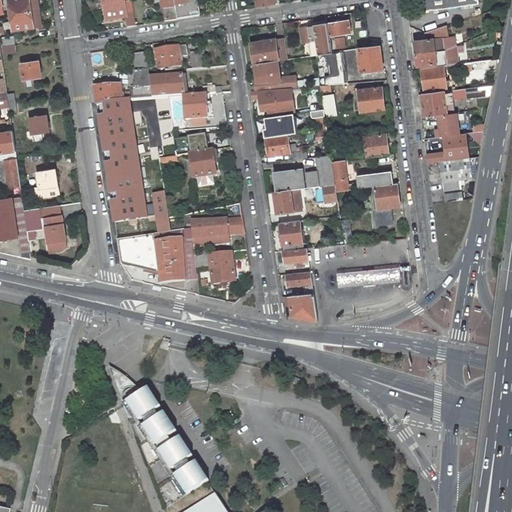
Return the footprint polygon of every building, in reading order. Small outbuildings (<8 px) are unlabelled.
[(37,0),(8,0),(11,14),(31,11),(39,10),(37,0)] [(124,0),(103,0),(106,21),(126,18),(127,27),(136,26),(132,2),(125,3),(124,0)] [(174,0),(161,0),(165,22),(177,20),(175,6),(174,0)] [(174,0),(175,6),(177,20),(200,16),(197,0),(174,0)] [(416,0),(419,12),(479,4),(478,0),(416,0)] [(31,11),(11,14),(13,31),(41,26),(39,10),(31,11)] [(349,21),(328,24),(330,36),(351,33),(349,21)] [(301,28),(303,43),(311,42),(312,44),(310,44),(312,56),(327,54),(332,53),(333,53),(330,36),(328,24),(322,25),(322,22),(317,22),(318,26),(301,28)] [(415,41),(416,54),(436,51),(446,50),(455,46),(454,40),(449,41),(447,25),(425,33),(427,40),(415,41)] [(14,36),(1,38),(2,46),(16,44),(14,36)] [(345,47),(344,38),(336,39),(337,48),(345,47)] [(251,43),(255,64),(279,61),(276,39),(251,43)] [(279,39),(276,39),(279,61),(288,60),(286,49),(280,50),(279,39)] [(16,45),(2,47),(3,55),(17,53),(16,45)] [(186,46),(156,50),(158,69),(165,68),(165,71),(171,70),(170,67),(182,66),(180,57),(187,55),(186,46)] [(383,70),(380,46),(359,49),(362,72),(383,70)] [(464,51),(466,63),(493,60),(491,48),(470,50),(470,51),(464,51)] [(446,50),(436,51),(416,54),(418,66),(434,64),(434,67),(444,66),(447,65),(446,50)] [(146,52),(134,54),(136,67),(143,67),(143,70),(134,70),(136,99),(153,98),(150,78),(146,52)] [(187,64),(187,69),(193,69),(204,68),(202,52),(191,53),(192,63),(187,64)] [(332,53),(327,54),(330,76),(325,76),(326,85),(331,85),(344,84),(344,74),(340,52),(333,53),(332,53)] [(21,64),(24,80),(32,79),(41,77),(39,61),(21,64)] [(279,64),(279,61),(255,64),(256,76),(258,75),(258,82),(255,82),(256,90),(281,88),(297,87),(296,76),(273,78),(273,73),(278,72),(276,65),(279,64)] [(444,66),(434,67),(422,69),(425,91),(447,88),(447,84),(446,80),(444,66)] [(150,78),(153,98),(160,97),(168,97),(185,95),(185,96),(195,95),(195,92),(185,92),(183,75),(150,78)] [(494,85),(476,87),(477,96),(478,101),(491,99),(494,85)] [(204,87),(204,95),(210,94),(216,94),(215,86),(204,87)] [(358,90),(361,112),(385,109),(382,87),(358,90)] [(477,96),(476,87),(466,88),(467,98),(477,96)] [(256,90),(251,91),(252,98),(266,97),(267,100),(263,100),(265,111),(268,110),(269,115),(271,115),(285,113),(281,88),(256,90)] [(95,91),(97,104),(129,99),(130,100),(132,100),(132,92),(122,93),(122,89),(95,91)] [(452,90),(421,94),(424,117),(455,113),(452,90)] [(0,92),(0,121),(1,121),(0,117),(0,108),(10,107),(9,102),(8,97),(7,92),(0,92)] [(195,95),(185,96),(186,120),(208,118),(208,109),(211,109),(210,94),(204,95),(195,95)] [(322,97),(324,109),(325,116),(325,117),(336,115),(333,95),(322,97)] [(129,99),(97,104),(115,222),(147,217),(138,157),(136,142),(132,113),(161,111),(160,97),(153,98),(136,99),(132,100),(130,100),(129,99)] [(168,97),(160,97),(161,111),(170,110),(168,97)] [(15,101),(9,102),(10,107),(10,113),(17,112),(15,101)] [(271,117),(265,118),(268,136),(279,135),(279,131),(291,129),(289,114),(285,115),(277,116),(271,117)] [(29,118),(32,134),(41,133),(50,131),(47,115),(29,118)] [(325,116),(317,117),(320,130),(321,130),(327,129),(325,117),(325,116)] [(13,131),(0,133),(0,153),(16,151),(13,131)] [(266,137),(266,138),(269,156),(289,153),(290,153),(289,145),(287,134),(266,137)] [(389,155),(386,135),(365,138),(367,158),(389,155)] [(174,137),(157,139),(159,155),(160,159),(169,158),(177,157),(176,146),(174,137)] [(157,139),(136,142),(138,157),(159,155),(157,139)] [(176,146),(177,157),(190,154),(190,152),(193,152),(192,143),(176,146)] [(190,154),(194,178),(217,175),(215,165),(218,164),(218,160),(219,158),(218,151),(216,150),(213,151),(213,150),(190,154)] [(16,151),(0,153),(0,160),(17,158),(16,151)] [(293,152),(294,160),(308,158),(307,151),(297,152),(293,152)] [(306,173),(308,188),(324,186),(336,184),(332,162),(331,155),(317,157),(318,171),(306,173)] [(476,157),(440,162),(444,191),(462,189),(461,183),(464,183),(464,179),(473,178),(470,161),(476,160),(476,157)] [(0,190),(10,189),(21,187),(17,158),(0,160),(0,190)] [(344,160),(332,162),(336,184),(337,191),(372,187),(394,184),(392,171),(357,176),(358,183),(348,184),(344,160)] [(54,162),(36,164),(40,189),(35,189),(37,199),(59,195),(58,186),(54,162)] [(160,167),(151,169),(154,193),(164,192),(160,167)] [(303,169),(275,172),(277,191),(277,192),(299,189),(305,188),(303,169)] [(397,183),(394,184),(372,187),(372,190),(376,190),(379,212),(375,212),(377,226),(393,224),(391,207),(400,206),(397,183)] [(337,191),(336,184),(324,186),(326,202),(338,201),(337,191)] [(277,191),(274,192),(277,213),(302,210),(299,189),(277,192),(277,191)] [(446,202),(463,200),(462,192),(445,194),(446,202)] [(166,193),(154,195),(160,233),(171,232),(169,218),(166,193)] [(0,200),(0,250),(31,257),(27,231),(25,216),(15,217),(12,198),(0,200)] [(241,204),(234,205),(237,219),(243,218),(241,204)] [(40,208),(24,211),(25,216),(27,231),(43,228),(40,208)] [(237,219),(192,222),(193,229),(194,243),(194,247),(230,243),(229,234),(245,233),(243,218),(237,219)] [(51,226),(46,227),(50,253),(61,251),(67,248),(64,224),(63,219),(50,221),(51,226)] [(350,219),(342,220),(345,244),(354,243),(350,219)] [(300,220),(280,223),(283,245),(284,245),(284,251),(303,249),(300,220)] [(160,233),(118,240),(121,263),(123,265),(160,274),(161,283),(197,280),(196,264),(195,256),(194,247),(194,243),(193,229),(184,230),(185,244),(183,244),(182,230),(171,232),(160,233)] [(303,249),(284,251),(283,251),(285,263),(296,262),(297,267),(303,267),(302,261),(309,260),(307,248),(303,249)] [(231,252),(195,256),(196,264),(211,263),(213,284),(222,283),(222,286),(223,287),(227,286),(228,286),(227,283),(236,282),(233,260),(232,260),(231,252)] [(399,267),(374,269),(375,285),(401,282),(399,267)] [(375,285),(374,269),(363,271),(364,286),(375,285)] [(314,294),(311,271),(286,274),(288,287),(308,284),(309,294),(314,294)] [(363,271),(337,273),(339,288),(364,286),(363,271)] [(318,321),(314,294),(309,294),(290,296),(293,316),(318,321)] [(0,331),(0,480),(34,340),(0,331)] [(139,375),(132,369),(131,368),(122,362),(110,356),(126,400),(126,399),(126,397),(126,395),(126,394),(126,392),(127,390),(128,389),(129,387),(130,386),(131,385),(132,384),(134,383),(135,383),(137,382),(138,382),(140,381),(143,382),(144,382),(146,382),(139,375)] [(234,511),(197,450),(172,413),(146,382),(144,382),(143,382),(140,381),(138,382),(137,382),(135,383),(134,383),(132,384),(131,385),(130,386),(129,387),(128,389),(127,390),(126,392),(126,394),(126,395),(126,397),(126,399),(126,400),(172,511),(234,511)]
